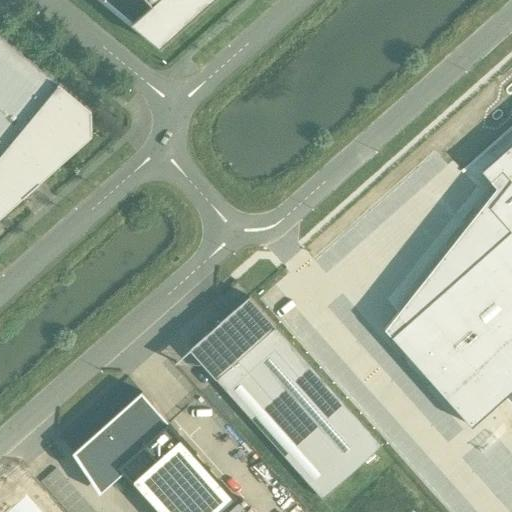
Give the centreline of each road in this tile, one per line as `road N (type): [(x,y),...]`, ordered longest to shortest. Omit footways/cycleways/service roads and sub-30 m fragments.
road 1 (unclassified): [(511,15),(282,225),(224,232)]
road 2 (unclassified): [(224,232),(213,255),(0,445)]
road 3 (unclassified): [(0,297),(146,171),(167,163)]
road 4 (unclassified): [(175,103),(42,0)]
road 5 (unclassified): [(175,103),(300,0)]
